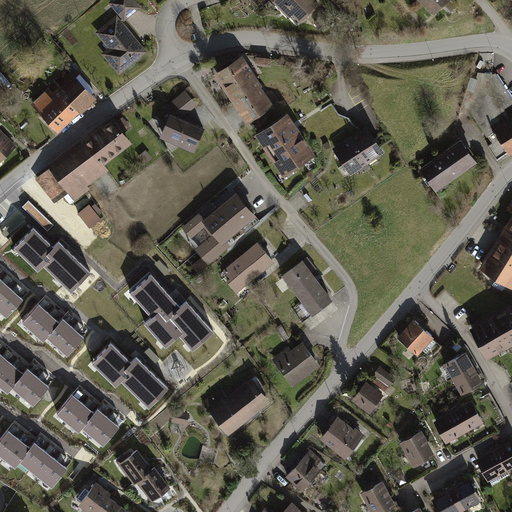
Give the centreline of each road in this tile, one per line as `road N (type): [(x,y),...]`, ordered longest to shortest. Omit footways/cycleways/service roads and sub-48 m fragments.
road 1 (residential): [(338,373),(352,299),(343,276),(174,60)]
road 2 (residential): [(174,60),(215,42),(259,39),(357,51),(504,42)]
road 3 (residential): [(415,292),(465,338),(509,430),(409,489)]
road 4 (residential): [(0,190),(174,60)]
road 5 (residential): [(338,373),(225,511)]
road 6 (residential): [(511,169),(415,292)]
